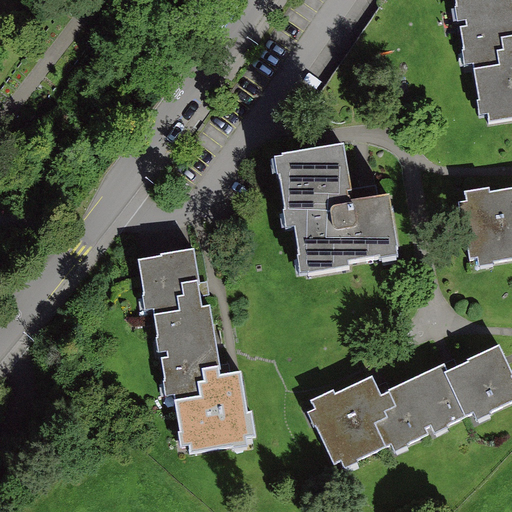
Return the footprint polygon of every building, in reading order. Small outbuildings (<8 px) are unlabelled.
[(511,0),(459,0),(470,69),(477,68),(487,129),(511,124),(511,0)] [(346,145),(280,159),(305,279),(402,259),(388,196),(357,202),(346,145)] [(511,186),(459,197),(473,271),(511,263),(511,186)] [(197,258),(140,267),(148,317),(156,316),(170,408),(178,407),(186,457),(254,447),(244,378),(222,381),(212,315),(206,316),(197,258)] [(308,408),(335,465),(387,440),(393,453),(463,419),(468,430),(511,408),(511,372),(506,360),(500,347),(447,372),(443,364),(380,394),(372,377),(308,408)]
